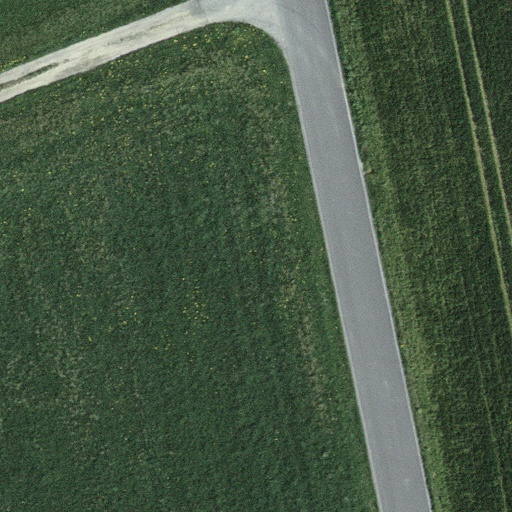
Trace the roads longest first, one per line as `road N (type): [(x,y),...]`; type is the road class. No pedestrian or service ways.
road 1 (unclassified): [(303,0),(409,511)]
road 2 (track): [(250,0),(0,96)]
